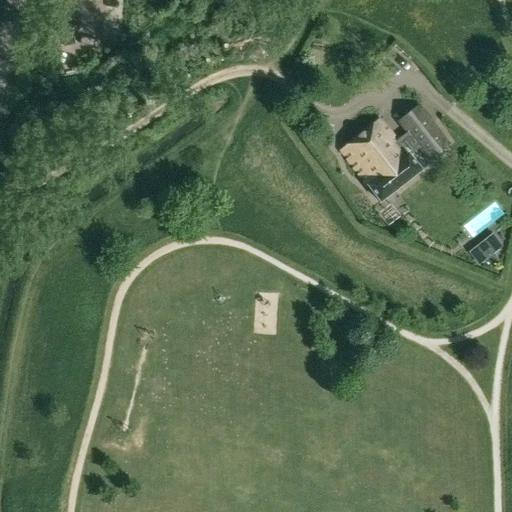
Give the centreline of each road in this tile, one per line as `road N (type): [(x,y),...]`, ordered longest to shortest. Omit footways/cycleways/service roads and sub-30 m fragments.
road 1 (track): [(0,204),(212,75),(255,64),(279,77)]
road 2 (residential): [(511,161),(395,59)]
